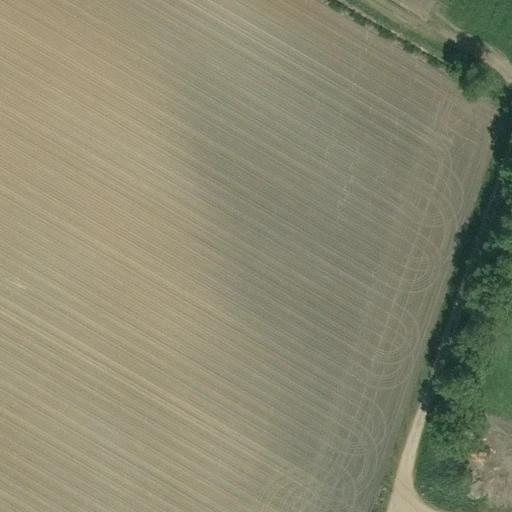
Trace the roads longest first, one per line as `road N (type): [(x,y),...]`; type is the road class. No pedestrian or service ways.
road 1 (unclassified): [(391,511),(511,144)]
road 2 (track): [(372,0),(428,33),(475,48),(511,83)]
